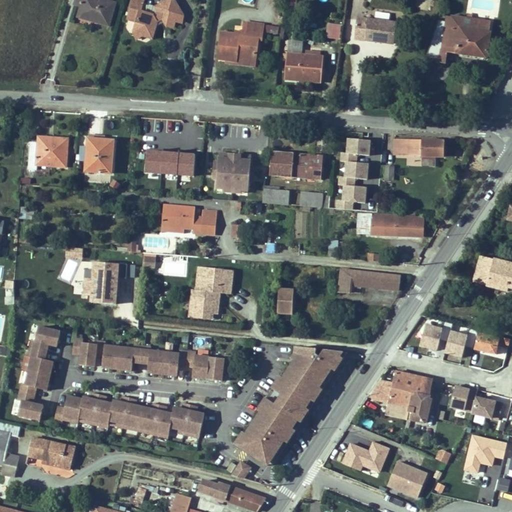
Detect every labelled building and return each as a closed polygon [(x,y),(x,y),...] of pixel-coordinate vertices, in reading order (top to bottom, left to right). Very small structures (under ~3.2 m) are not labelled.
[(71,0),(71,1),(79,2),(77,10),(92,14),(91,16),(107,21),(111,0),(71,0)] [(130,0),(125,18),(134,20),(131,31),(141,34),(150,36),(152,28),(155,19),(161,16),(164,21),(166,24),(174,19),(182,15),(182,13),(174,0),(161,0),(154,4),(158,10),(152,14),(138,10),(141,1),(140,0),(130,0)] [(449,6),(447,15),(491,23),(492,14),(449,6)] [(487,45),(491,23),(447,15),(444,34),(442,34),(440,47),(448,48),(450,39),(487,45)] [(174,19),(166,24),(173,28),(174,19)] [(221,32),(219,59),(226,59),(237,60),(238,57),(256,58),(258,37),(262,37),(263,22),(245,21),(244,29),(243,34),(235,34),(221,32)] [(375,22),(359,21),(358,41),(369,42),(375,22)] [(369,42),(397,45),(398,36),(398,24),(391,24),(375,22),(369,42)] [(327,39),(342,40),(343,24),(328,23),(327,39)] [(266,33),(279,34),(279,26),(266,25),(266,33)] [(141,34),(131,31),(134,40),(141,34)] [(226,63),(255,65),(256,58),(238,57),(237,60),(226,59),(226,63)] [(327,87),(329,62),(292,59),(290,85),(327,87)] [(198,89),(201,77),(192,75),(190,87),(198,89)] [(200,137),(189,136),(188,145),(187,156),(198,157),(200,137)] [(447,140),(401,137),(399,152),(446,156),(447,140)] [(27,145),(25,173),(34,173),(34,169),(49,170),(65,171),(68,141),(34,139),(34,146),(27,145)] [(370,182),(371,159),(372,159),(373,141),(348,140),(347,154),(344,154),(342,186),(367,187),(367,182),(370,182)] [(110,177),(113,143),(85,141),(83,175),(110,177)] [(252,154),(220,151),(219,159),(218,168),(218,177),(217,186),(224,186),(233,187),(242,188),(249,189),(250,179),(251,171),(252,162),(252,154)] [(330,159),(279,155),(278,176),(328,180),(330,159)] [(355,206),(368,206),(369,187),(344,186),(343,200),(337,200),(337,210),(355,211),(355,206)] [(410,187),(408,195),(416,197),(418,189),(410,187)] [(290,206),(291,191),(268,189),(265,188),(263,204),(285,205),(290,206)] [(295,206),(329,209),(331,195),(296,192),(295,206)] [(194,208),(162,206),(161,226),(214,230),(215,213),(202,212),(201,218),(193,218),(194,208)] [(363,231),(373,231),(373,216),(361,215),(360,221),(363,221),(363,231)] [(373,216),(373,231),(395,232),(396,217),(373,216)] [(428,232),(428,225),(428,218),(396,217),(395,232),(428,232)] [(232,238),(244,239),(244,226),(233,225),(232,238)] [(214,230),(161,226),(161,228),(182,230),(191,230),(191,235),(213,236),(214,230)] [(125,252),(132,252),(133,241),(129,240),(126,240),(125,252)] [(334,241),(325,241),(325,257),(333,258),(334,241)] [(66,247),(66,259),(83,260),(84,248),(66,247)] [(368,254),(368,262),(380,261),(379,253),(368,254)] [(144,256),(143,267),(156,268),(157,257),(144,256)] [(473,280),(485,283),(492,258),(480,256),(473,280)] [(59,278),(69,282),(78,263),(68,258),(59,278)] [(511,262),(492,258),(485,283),(508,289),(511,288),(511,262)] [(127,265),(94,261),(93,278),(86,278),(84,294),(103,295),(103,302),(115,304),(116,285),(117,278),(126,278),(127,265)] [(199,263),(196,288),(199,288),(197,305),(220,306),(221,298),(216,297),(217,289),(222,289),(232,290),(235,266),(199,263)] [(347,268),(338,267),(336,289),(352,290),(355,280),(396,284),(398,271),(392,271),(347,268)] [(14,293),(15,282),(7,281),(6,292),(14,293)] [(293,310),(294,292),(280,290),(280,309),(293,310)] [(197,305),(195,305),(194,315),(214,317),(215,310),(197,309),(197,305)] [(1,410),(26,415),(29,400),(17,397),(20,383),(32,385),(39,356),(27,353),(31,339),(45,342),(49,327),(25,321),(21,336),(18,335),(14,351),(18,352),(11,380),(4,378),(1,395),(4,396),(1,410)] [(445,330),(427,326),(421,348),(439,352),(445,330)] [(76,330),(67,329),(65,345),(74,346),(72,362),(87,363),(88,353),(96,354),(95,364),(124,366),(125,357),(141,358),(140,368),(170,371),(171,361),(186,362),(185,372),(215,375),(216,362),(224,363),(225,347),(217,346),(216,350),(202,349),(202,352),(188,350),(188,347),(172,345),(171,348),(143,346),(143,342),(126,340),(126,344),(97,341),(97,338),(88,337),(88,338),(74,337),(76,330)] [(470,335),(452,331),(447,354),(465,358),(470,335)] [(477,354),(499,355),(500,335),(477,334),(477,354)] [(319,349),(301,347),(300,354),(281,382),(283,384),(279,391),(276,389),(269,399),(272,401),(267,408),(264,406),(243,435),(246,437),(240,446),(254,456),(256,453),(258,455),(264,459),(266,457),(271,460),(346,351),(327,349),(322,356),(318,354),(319,349)] [(346,356),(344,355),(267,465),(268,465),(270,464),(272,463),(274,461),(346,356)] [(418,398),(429,401),(435,381),(393,372),(384,404),(411,410),(408,423),(411,417),(414,411),(418,398)] [(276,389),(279,391),(283,384),(281,382),(280,381),(275,388),(276,389)] [(475,390),(457,386),(452,409),(470,413),(475,390)] [(56,404),(49,402),(46,418),(53,419),(54,416),(69,419),(70,417),(99,423),(100,420),(130,427),(130,423),(160,430),(161,427),(190,433),(196,409),(188,407),(190,402),(175,398),(173,404),(166,402),(165,406),(158,404),(159,399),(144,395),(143,401),(135,399),(135,403),(127,401),(129,395),(114,392),(112,398),(105,396),(104,399),(97,398),(99,392),(83,389),(82,394),(75,393),(74,394),(59,391),(56,404)] [(263,405),(267,408),(272,401),(269,399),(268,398),(263,405)] [(408,423),(422,427),(429,401),(418,398),(414,411),(411,417),(408,423)] [(479,399),(475,417),(498,421),(502,403),(479,399)] [(71,445),(27,434),(23,453),(41,458),(41,461),(65,467),(71,445)] [(236,444),(240,446),(246,437),(243,435),(236,444)] [(495,458),(504,460),(508,443),(472,435),(464,472),(479,475),(482,464),(493,467),(495,458)] [(342,463),(379,477),(391,448),(373,442),(370,451),(350,443),(342,463)] [(440,449),(435,460),(447,465),(452,454),(440,449)] [(227,471),(241,474),(247,466),(236,458),(227,471)] [(401,462),(390,484),(419,499),(430,476),(401,462)] [(204,478),(202,485),(201,489),(255,506),(264,493),(215,481),(204,478)] [(497,490),(509,491),(510,479),(498,478),(497,490)] [(190,490),(176,485),(168,504),(182,510),(190,490)] [(30,511),(0,503),(0,511),(30,511)] [(125,511),(90,503),(87,511),(125,511)]
